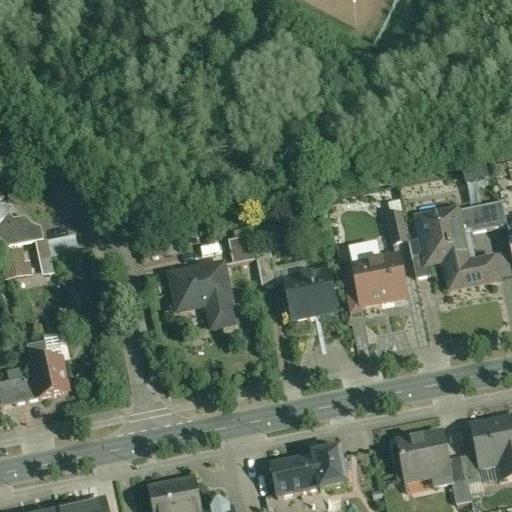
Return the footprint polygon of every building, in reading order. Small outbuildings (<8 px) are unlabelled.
[(498,178),(510,176),(508,167),(497,170),(498,178)] [(486,171),(463,176),(465,186),(489,181),(486,171)] [(0,221),(6,214),(12,208),(0,197),(0,221)] [(503,206),(467,213),(471,233),(472,236),(506,229),(507,232),(508,232),(503,206)] [(467,213),(418,223),(425,256),(428,268),(429,268),(445,264),(451,292),(498,283),(494,263),(468,268),(461,235),(471,233),(467,213)] [(26,219),(15,222),(6,214),(0,221),(0,242),(8,250),(36,245),(44,243),(41,229),(37,229),(32,227),(30,225),(27,222),(26,219)] [(403,217),(387,220),(393,247),(408,244),(408,243),(403,217)] [(145,240),(149,263),(177,258),(173,235),(145,240)] [(47,244),(51,261),(79,256),(76,239),(47,244)] [(252,239),(229,244),(234,269),(257,264),(256,260),(252,239)] [(44,243),(36,245),(40,263),(51,261),(47,244),(47,243),(44,243)] [(425,256),(412,259),(409,243),(408,243),(408,244),(416,282),(431,279),(429,268),(428,268),(425,256)] [(378,247),(349,253),(357,292),(361,311),(362,310),(408,301),(399,259),(381,263),(378,247)] [(23,251),(1,255),(6,283),(33,278),(31,264),(25,265),(23,251)] [(271,257),(256,260),(257,264),(263,291),(277,288),(271,257)] [(223,269),(171,280),(179,315),(209,309),(213,333),(233,328),(229,305),(231,304),(223,269)] [(329,276),(301,282),(301,284),(287,287),(286,285),(284,285),(292,325),(310,321),(310,319),(335,314),(336,316),(337,315),(329,276)] [(357,292),(345,294),(351,320),(364,317),(362,310),(361,311),(357,292)] [(49,363),(46,346),(28,350),(35,382),(39,402),(68,396),(61,361),(49,363)] [(24,381),(10,384),(15,408),(30,404),(25,384),(24,381)] [(35,382),(25,384),(30,404),(39,402),(35,382)] [(0,397),(3,410),(15,408),(10,384),(0,385),(0,397)] [(467,484),(468,489),(483,485),(480,471),(503,466),(506,484),(511,482),(511,425),(490,430),(489,426),(470,430),(476,459),(462,462),(462,460),(448,463),(443,438),(411,445),(411,443),(395,446),(406,498),(409,498),(406,487),(450,478),(452,488),(467,484)] [(339,453),(272,468),(279,500),(321,492),(321,495),(347,489),(339,453)] [(201,511),(196,483),(149,493),(152,511),(201,511)]
